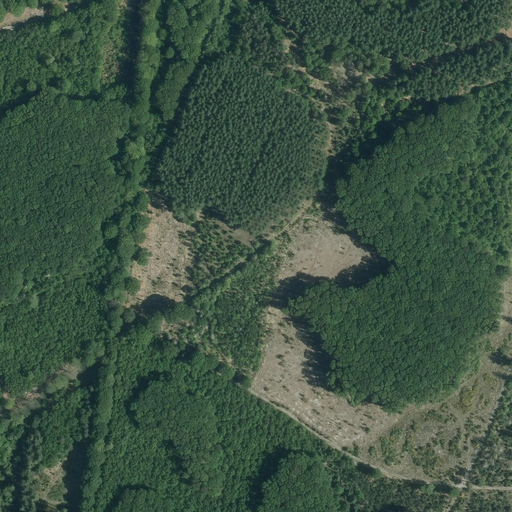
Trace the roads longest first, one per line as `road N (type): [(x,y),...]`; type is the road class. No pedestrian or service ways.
road 1 (track): [(124,333),(225,280),(407,121),(511,77)]
road 2 (track): [(462,487),(383,472),(211,368),(124,333),(112,342)]
road 3 (track): [(151,0),(120,271)]
road 4 (track): [(112,342),(84,511)]
road 5 (track): [(0,429),(112,342)]
road 6 (track): [(462,487),(511,359)]
